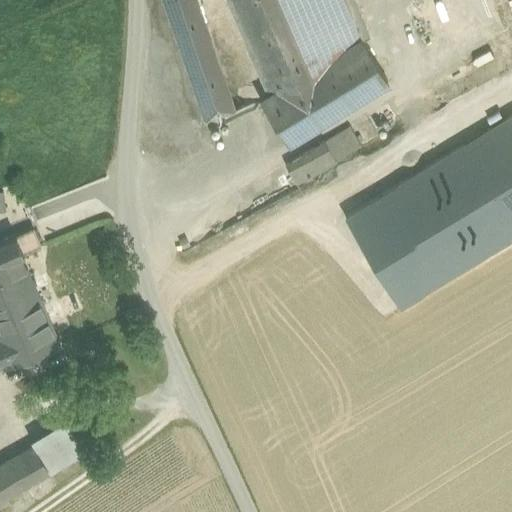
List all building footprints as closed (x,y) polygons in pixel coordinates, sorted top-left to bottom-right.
[(163,0),(205,120),(233,108),(194,0),(163,0)] [(294,0),(229,0),(271,96),(324,64),(294,0)] [(294,0),(324,64),(362,43),(369,38),(353,0),(294,0)] [(434,0),(418,9),(433,37),(497,1),(498,0),(434,0)] [(433,37),(445,55),(507,19),(497,1),(433,37)] [(445,55),(418,70),(439,106),(511,65),(511,27),(507,19),(445,55)] [(324,64),(271,96),(262,103),(288,145),(385,82),(362,43),(324,64)] [(350,127),(285,166),(297,186),(336,163),(334,160),(360,145),(350,127)] [(8,197),(0,197),(0,220),(9,220),(8,197)] [(34,229),(16,236),(23,255),(41,247),(34,229)] [(16,236),(0,243),(0,281),(25,270),(20,259),(24,257),(23,255),(16,236)] [(58,347),(25,270),(0,281),(0,352),(5,365),(8,370),(58,347)] [(69,423),(0,466),(0,502),(86,448),(69,423)]
